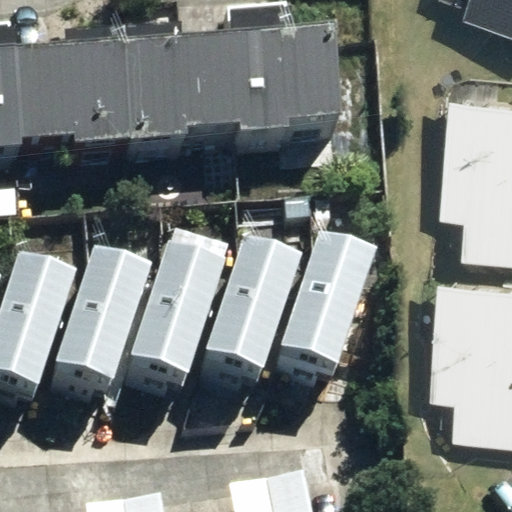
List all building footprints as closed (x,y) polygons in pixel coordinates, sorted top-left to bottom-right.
[(511,0),(480,0),(480,2),(511,9),(511,0)] [(234,49),(238,140),(239,148),(288,146),(287,136),(336,134),(331,42),(288,44),(286,16),(233,18),(234,49)] [(18,153),(12,62),(12,36),(0,37),(0,164),(18,164),(18,153)] [(234,49),(121,56),(126,157),(183,153),(183,143),(238,140),(234,49)] [(70,159),(126,157),(121,56),(12,62),(18,153),(70,151),(70,159)] [(511,92),(461,88),(451,208),(476,210),(472,249),(511,252),(511,92)] [(305,204),(279,206),(280,226),(306,224),(305,204)] [(277,362),(333,381),(373,266),(317,247),(277,362)] [(201,365),(258,385),(298,272),(241,252),(201,365)] [(127,371),(183,389),(220,275),(166,257),(127,371)] [(52,376),(107,395),(145,280),(90,263),(52,376)] [(0,311),(0,389),(35,401),(73,288),(14,269),(0,311)] [(511,274),(452,269),(441,389),(465,391),(461,430),(511,434),(511,274)] [(226,491),(229,511),(305,511),(300,478),(226,491)]
